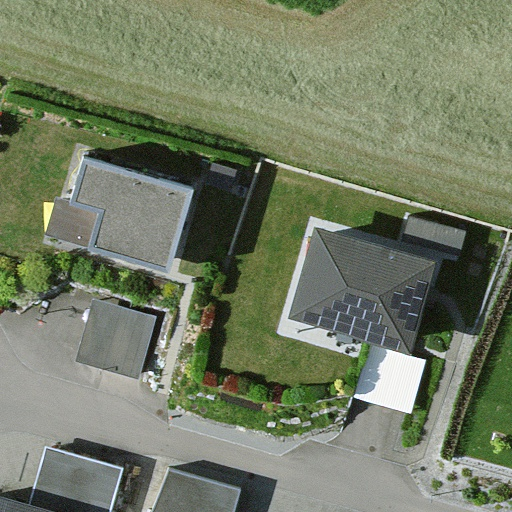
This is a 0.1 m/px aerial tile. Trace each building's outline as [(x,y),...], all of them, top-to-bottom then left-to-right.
[(211,201),(99,170),(87,212),(119,222),(108,262),(188,284),(211,201)] [(445,275),(319,240),(298,319),(423,353),(445,275)] [(95,288),(79,351),(147,367),(162,304),(95,288)] [(30,486),(0,477),(0,511),(73,511),(74,511),(75,511),(105,511),(120,461),(43,439),(30,486)] [(232,511),(242,482),(167,459),(150,511),(232,511)]
